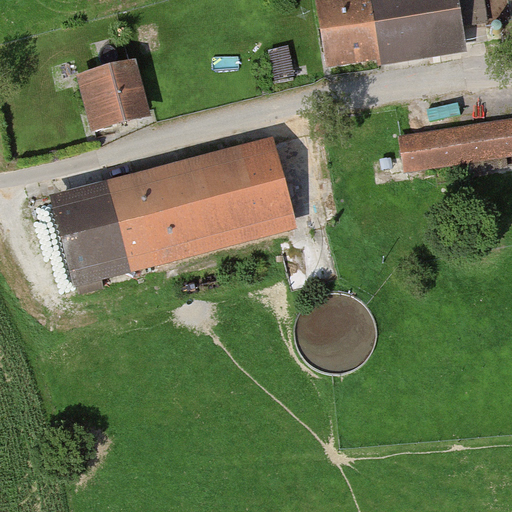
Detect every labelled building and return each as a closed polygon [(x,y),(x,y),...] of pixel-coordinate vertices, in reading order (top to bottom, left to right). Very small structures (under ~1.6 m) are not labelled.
[(305,13),(315,73),(454,51),(450,26),(480,21),(476,0),(385,0),(305,13)] [(274,50),(279,82),(297,79),(292,48),(274,50)] [(71,90),(83,139),(141,125),(129,76),(71,90)] [(511,128),(395,143),(399,176),(511,161),(511,128)] [(37,213),(58,292),(283,233),(262,153),(37,213)]
